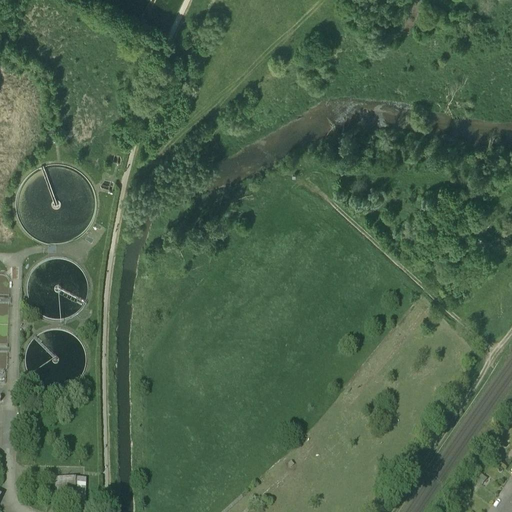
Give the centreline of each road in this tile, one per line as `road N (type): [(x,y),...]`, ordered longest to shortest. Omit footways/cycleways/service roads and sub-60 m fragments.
road 1 (track): [(187,0),(145,105),(115,220),(101,327),(105,511)]
road 2 (track): [(494,355),(322,189),(290,173)]
road 3 (track): [(390,511),(511,330)]
